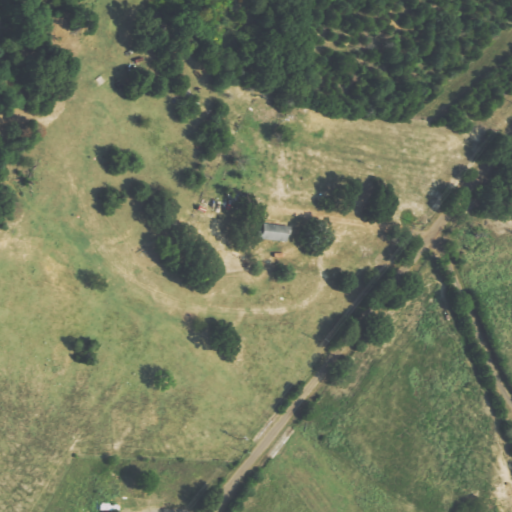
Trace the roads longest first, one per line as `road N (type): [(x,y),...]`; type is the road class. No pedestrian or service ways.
road 1 (residential): [(511,124),(439,235),(210,511)]
road 2 (residential): [(439,235),(511,400)]
